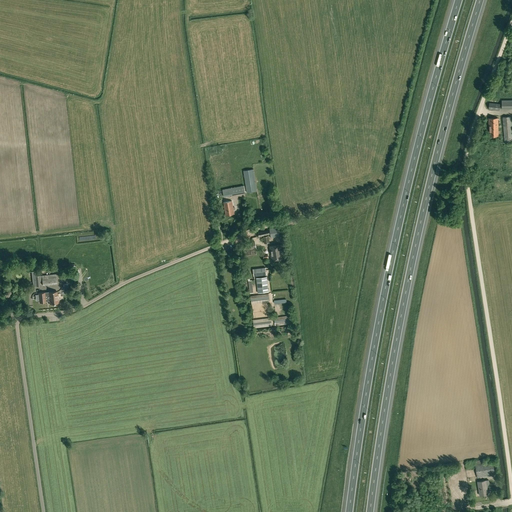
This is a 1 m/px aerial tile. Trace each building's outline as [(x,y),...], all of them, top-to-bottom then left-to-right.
[(511,100),(502,100),(502,108),(511,108),(511,100)] [(505,142),(511,141),(511,132),(511,116),(503,117),(505,142)] [(489,136),(498,136),(498,133),(499,133),(499,130),(498,130),(498,118),(489,118),(489,136)] [(257,191),(253,169),(243,171),(247,193),(257,191)] [(245,193),(244,185),(222,189),(224,197),(245,193)] [(235,207),(233,208),(232,201),(224,202),(226,215),(234,214),(233,209),(235,209),(235,207)] [(280,236),(279,227),(269,229),(271,238),(280,236)] [(255,242),(243,243),(244,251),(256,249),(255,242)] [(270,246),(272,260),(283,259),(281,244),(270,246)] [(266,267),(253,269),(254,276),(267,274),(266,267)] [(36,276),(37,286),(41,286),(40,281),(42,281),(43,285),(57,284),(56,274),(36,276)] [(269,292),(267,277),(256,278),(258,293),(269,292)] [(50,304),(60,303),(59,296),(57,296),(57,291),(49,292),(45,293),(45,292),(39,293),(40,303),(46,302),(46,301),(50,301),(50,304)] [(251,304),(269,302),(268,294),(250,296),(251,304)] [(271,318),(254,320),(255,327),(272,325),(271,318)] [(484,463),(484,460),(474,461),(477,477),(495,474),(493,461),(484,463)] [(488,480),(486,481),(486,480),(478,481),(480,495),(488,494),(487,487),(489,487),(488,480)]
